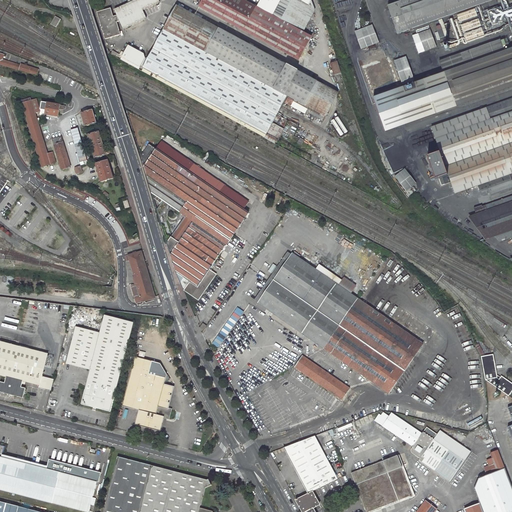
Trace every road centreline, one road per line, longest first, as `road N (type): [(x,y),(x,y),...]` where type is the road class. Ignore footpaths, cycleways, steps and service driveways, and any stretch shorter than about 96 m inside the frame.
road 1 (tertiary): [(158,259),(77,0)]
road 2 (tertiary): [(249,442),(158,259)]
road 3 (unclassified): [(191,459),(0,409)]
road 4 (tertiary): [(158,259),(186,354),(211,404)]
